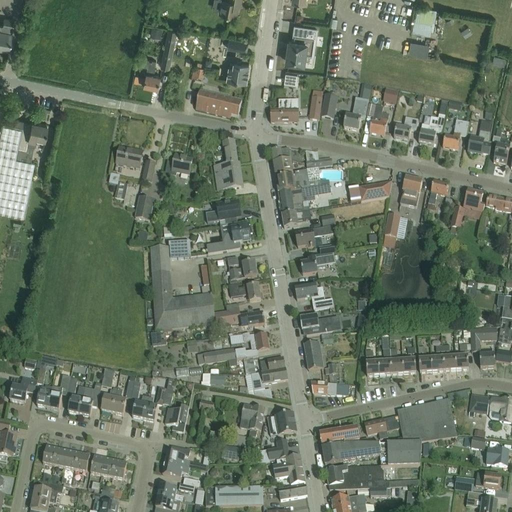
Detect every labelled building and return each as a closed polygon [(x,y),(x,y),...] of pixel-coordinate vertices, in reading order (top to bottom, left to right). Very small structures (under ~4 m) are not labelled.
[(221,0),(219,10),(219,11),(219,13),(226,14),(236,16),(239,2),(241,3),(241,0),(221,0)] [(434,9),(416,7),(412,32),(430,35),(434,9)] [(0,49),(8,51),(11,33),(10,33),(12,20),(3,18),(1,26),(0,25),(0,49)] [(160,38),(162,29),(152,26),(150,36),(160,38)] [(317,29),(295,26),(293,41),(289,40),(286,62),(304,64),(305,55),(313,56),(317,29)] [(168,29),(161,66),(170,68),(177,31),(168,29)] [(227,49),(237,50),(246,52),(248,42),(228,39),(227,49)] [(144,84),(143,85),(158,88),(160,75),(153,73),(156,60),(145,58),(143,66),(147,67),(146,73),(145,76),(135,74),(134,82),(144,84)] [(194,66),(191,80),(193,81),(202,83),(204,73),(205,68),(201,67),(202,63),(197,62),(196,66),(194,66)] [(227,79),(246,82),(249,65),(234,62),(233,68),(229,67),(227,79)] [(285,73),(284,83),(296,84),(297,74),(285,73)] [(346,117),(345,120),(343,130),(358,133),(360,121),(365,122),(369,102),(371,92),(361,90),(360,101),(356,100),(353,118),(346,117)] [(286,101),(304,101),(304,91),(285,92),(286,101)] [(200,92),(195,111),(230,120),(231,117),(238,118),(242,103),(234,101),(200,92)] [(312,99),(311,111),(309,121),(319,122),(323,94),(312,92),(311,99),(312,99)] [(325,97),(321,119),(333,121),(337,99),(325,97)] [(278,111),(270,112),(270,124),(298,124),(298,112),(298,102),(278,102),(278,111)] [(369,135),(384,138),(388,116),(381,115),(382,109),(369,107),(366,118),(372,119),(369,135)] [(420,135),(418,145),(433,148),(435,138),(436,134),(440,135),(444,118),(439,116),(438,120),(431,119),(429,128),(422,126),(421,133),(420,135)] [(35,138),(44,140),(45,132),(46,125),(31,122),(30,124),(22,122),(23,122),(3,118),(0,131),(0,212),(23,218),(34,162),(30,162),(35,138)] [(396,130),(394,140),(409,143),(411,133),(411,132),(416,133),(418,122),(408,120),(406,120),(404,129),(396,128),(396,130)] [(445,138),(442,149),(457,152),(460,139),(466,140),(469,124),(457,122),(454,139),(445,138)] [(470,145),(468,154),(481,157),(481,156),(481,155),(489,157),(492,145),(489,144),(493,125),(483,123),(481,123),(477,141),(471,140),(470,145)] [(222,164),(222,167),(214,168),(217,193),(241,189),(234,143),(222,145),(225,164),(222,164)] [(510,150),(509,150),(497,147),(493,165),(505,167),(505,170),(510,150)] [(119,150),(116,166),(140,170),(143,153),(134,151),(134,152),(119,150)] [(273,165),(290,162),(290,160),(288,150),(271,153),(273,165)] [(317,155),(305,153),(307,164),(317,162),(318,162),(317,155)] [(189,176),(190,171),(192,161),(175,158),(174,164),(167,163),(165,176),(176,178),(177,174),(189,176)] [(307,164),(308,170),(332,167),(331,161),(318,162),(317,162),(307,164)] [(275,177),(292,174),(290,162),(273,165),(275,177)] [(142,182),(151,184),(155,165),(146,163),(142,182)] [(320,182),(308,184),(306,172),(294,174),(295,177),(276,180),(278,196),(320,188),(320,182)] [(455,189),(457,183),(441,178),(439,184),(455,189)] [(416,210),(420,194),(422,184),(405,181),(403,190),(400,206),(416,210)] [(389,199),(391,184),(359,189),(361,203),(389,199)] [(433,184),(427,211),(436,213),(437,207),(435,207),(436,202),(435,202),(436,196),(446,198),(449,187),(433,184)] [(44,185),(45,194),(53,193),(52,185),(44,185)] [(278,196),(282,218),(310,213),(308,204),(315,203),(314,198),(331,196),(329,187),(321,189),(320,188),(278,196)] [(480,206),(482,195),(468,192),(464,210),(482,214),(484,207),(480,206)] [(154,201),(139,198),(135,219),(149,222),(154,201)] [(511,202),(488,198),(486,208),(495,210),(495,211),(510,214),(511,203),(511,202)] [(216,213),(205,215),(207,225),(221,223),(241,219),(238,201),(215,205),(216,213)] [(452,229),(458,231),(463,212),(456,210),(452,229)] [(310,213),(282,218),(284,230),(298,228),(297,223),(311,221),(310,219),(313,219),(312,213),(310,213)] [(335,226),(334,217),(321,219),(322,228),(335,226)] [(400,219),(389,217),(385,238),(396,240),(400,219)] [(238,251),(237,245),(251,243),(248,228),(231,231),(232,236),(230,236),(228,237),(226,238),(225,240),(224,242),(224,244),(206,247),(208,256),(238,251)] [(175,238),(175,232),(175,229),(163,229),(164,239),(175,238)] [(312,232),(312,233),(295,236),(296,238),(297,238),(297,240),(296,241),(298,250),(307,248),(307,250),(315,249),(313,240),(333,236),(331,229),(312,232)] [(171,301),(170,259),(191,258),(190,244),(189,244),(167,245),(166,248),(168,248),(168,250),(159,250),(150,251),(154,334),(216,325),(215,315),(212,295),(171,301)] [(319,250),(320,257),(335,254),(334,247),(319,250)] [(309,263),(300,265),(302,277),(312,275),(317,275),(316,268),(335,265),(333,256),(315,260),(309,261),(309,263)] [(227,261),(228,268),(238,266),(237,259),(227,261)] [(237,285),(236,282),(257,278),(254,263),(242,265),(243,273),(238,274),(238,272),(229,273),(231,282),(230,282),(230,286),(237,285)] [(304,287),(294,289),(296,302),(306,301),(311,300),(312,305),(324,302),(322,290),(317,291),(316,285),(304,287)] [(230,287),(229,287),(231,297),(231,300),(243,298),(248,297),(249,304),(251,304),(260,302),(258,287),(248,289),(238,290),(237,286),(230,287)] [(498,298),(497,308),(503,309),(502,320),(511,321),(511,299),(504,298),(498,298)] [(324,302),(312,305),(313,312),(333,309),(332,301),(324,302)] [(238,306),(226,308),(227,313),(227,315),(239,313),(238,306)] [(239,313),(227,315),(229,326),(233,326),(243,324),(244,330),(255,328),(265,326),(263,315),(253,316),(240,318),(239,313)] [(310,318),(300,319),(301,332),(307,331),(307,337),(333,334),(331,320),(318,322),(317,317),(310,318)] [(498,342),(498,344),(501,345),(501,346),(510,347),(510,344),(511,344),(511,327),(511,323),(511,321),(502,320),(501,325),(505,326),(504,331),(500,331),(498,342)] [(470,332),(470,344),(471,344),(471,354),(480,354),(480,343),(485,342),(485,346),(496,345),(496,342),(497,342),(496,330),(470,331),(470,332)] [(161,335),(151,337),(153,349),(166,347),(166,342),(162,343),(161,335)] [(243,361),(253,359),(259,358),(258,353),(269,351),(266,337),(256,339),(255,337),(249,338),(249,335),(242,336),(244,344),(250,343),(251,353),(245,354),(245,351),(235,353),(235,351),(203,356),(203,357),(198,358),(199,366),(217,364),(236,361),(236,362),(243,361)] [(304,346),(308,372),(324,370),(319,343),(304,346)] [(197,351),(196,344),(186,346),(187,352),(197,351)] [(389,351),(391,377),(403,376),(402,363),(397,363),(397,350),(389,351)] [(378,364),(379,378),(391,377),(389,351),(383,352),(384,364),(378,364)] [(495,362),(508,365),(510,365),(511,365),(511,358),(511,359),(511,354),(497,351),(495,362)] [(495,370),(494,356),(479,357),(480,371),(495,370)] [(455,359),(456,372),(468,371),(467,358),(455,359)] [(56,368),(57,363),(57,362),(50,360),(42,359),(42,360),(41,363),(41,365),(48,367),(56,368)] [(253,359),(243,361),(246,377),(251,377),(256,376),(253,359)] [(443,360),(444,373),(456,372),(455,359),(443,360)] [(285,371),(283,360),(260,364),(262,375),(285,371)] [(431,361),(432,374),(444,373),(443,360),(431,361)] [(25,369),(28,370),(35,371),(36,363),(26,361),(25,369)] [(419,362),(419,365),(420,375),(432,374),(431,361),(419,362)] [(402,363),(403,376),(415,375),(415,362),(402,363)] [(366,365),(366,368),(367,378),(379,378),(378,364),(366,365)] [(215,376),(216,366),(208,366),(207,376),(215,376)] [(329,370),(325,370),(326,377),(328,376),(329,384),(335,383),(334,376),(336,375),(335,366),(328,366),(329,370)] [(46,372),(40,370),(37,384),(43,386),(46,372)] [(111,390),(115,372),(105,370),(102,388),(111,390)] [(264,386),(287,382),(285,371),(262,375),(256,376),(251,377),(246,377),(249,393),(254,392),(254,397),(266,399),(264,386)] [(78,381),(75,380),(76,377),(71,376),(71,379),(70,379),(67,395),(74,397),(78,381)] [(202,384),(210,384),(210,386),(221,386),(221,378),(210,377),(210,376),(203,376),(202,384)] [(52,389),(48,410),(59,412),(62,397),(61,397),(62,394),(67,395),(70,379),(63,378),(61,389),(59,390),(52,389)] [(126,399),(130,400),(135,380),(130,379),(129,382),(129,383),(126,399)] [(27,394),(34,395),(36,383),(23,380),(23,382),(12,380),(9,395),(11,395),(10,402),(25,405),(27,394)] [(139,381),(135,380),(130,400),(137,401),(140,384),(139,384),(139,381)] [(159,390),(156,406),(163,407),(165,394),(167,384),(164,383),(162,391),(159,390)] [(79,417),(90,419),(92,409),(97,410),(102,386),(96,384),(94,392),(85,390),(84,394),(83,394),(79,417)] [(311,385),(313,396),(348,398),(349,387),(311,385)] [(37,408),(48,410),(52,389),(46,387),(45,389),(41,388),(41,391),(40,391),(37,408)] [(79,417),(83,394),(84,394),(85,390),(79,388),(77,400),(71,399),(68,414),(79,417)] [(101,413),(112,415),(117,391),(114,391),(113,393),(111,392),(110,398),(104,397),(101,413)] [(122,392),(117,391),(112,415),(123,418),(126,402),(120,401),(122,392)] [(173,395),(165,394),(163,407),(170,408),(173,395)] [(135,404),(132,420),(143,422),(148,399),(143,398),(141,405),(135,404)] [(472,398),(469,418),(473,418),(474,414),(474,409),(487,411),(489,400),(472,398)] [(148,399),(143,422),(154,424),(157,409),(151,408),(153,400),(148,399)] [(492,400),(490,412),(489,419),(490,421),(492,422),(511,425),(511,414),(511,401),(503,401),(503,402),(492,400)] [(403,445),(421,444),(457,439),(451,411),(448,401),(397,413),(398,418),(400,430),(401,436),(403,445)] [(214,406),(201,404),(199,411),(212,414),(214,406)] [(244,407),(240,430),(250,432),(254,409),(244,407)] [(188,410),(181,409),(180,413),(168,411),(165,426),(173,428),(172,433),(183,435),(188,410)] [(249,439),(255,440),(257,433),(260,434),(264,411),(254,409),(250,432),(249,439)] [(270,438),(286,435),(296,434),(293,416),(283,417),(267,420),(270,438)] [(387,440),(386,433),(383,421),(364,426),(367,437),(378,435),(379,442),(387,440)] [(0,432),(8,434),(10,426),(0,424),(0,432)] [(319,436),(321,446),(344,442),(345,445),(351,444),(359,442),(356,429),(335,433),(319,436)] [(0,462),(7,463),(7,458),(13,459),(13,456),(15,456),(16,450),(14,449),(16,438),(6,436),(1,436),(0,442),(0,462)] [(232,436),(230,446),(248,449),(249,439),(232,436)] [(471,448),(471,450),(484,452),(486,439),(479,438),(479,440),(473,439),(472,441),(467,440),(466,447),(471,448)] [(277,450),(268,451),(270,462),(289,459),(286,443),(276,444),(277,450)] [(387,446),(387,468),(420,468),(421,444),(403,445),(387,446)] [(379,458),(380,468),(387,468),(387,446),(369,446),(359,446),(351,446),(338,446),(322,449),(325,467),(335,465),(357,461),(379,458)] [(221,459),(238,462),(240,451),(223,448),(221,459)] [(43,466),(54,468),(57,451),(46,449),(43,466)] [(171,455),(167,454),(165,463),(166,463),(166,466),(188,470),(207,473),(208,467),(184,462),(185,458),(189,458),(190,452),(172,449),(171,455)] [(68,453),(57,451),(54,468),(65,470),(68,453)] [(493,467),(507,469),(509,453),(487,451),(486,467),(493,467)] [(79,455),(68,453),(65,470),(75,472),(79,455)] [(90,458),(79,455),(75,472),(86,475),(90,458)] [(278,469),(273,470),(275,481),(289,478),(291,487),(305,484),(300,458),(277,462),(278,469)] [(94,459),(92,468),(90,476),(101,478),(105,461),(94,459)] [(105,461),(101,478),(112,480),(116,463),(105,461)] [(116,463),(112,480),(123,482),(127,465),(116,463)] [(162,476),(172,479),(181,480),(182,474),(187,476),(188,470),(166,466),(165,468),(164,468),(162,476)] [(336,471),(326,473),(328,488),(329,493),(370,491),(389,491),(389,489),(403,489),(403,483),(388,483),(383,483),(383,477),(383,473),(381,473),(380,468),(345,470),(336,471)] [(501,479),(485,476),(477,475),(475,488),(499,492),(501,479)] [(449,491),(468,494),(472,494),(474,482),(451,479),(449,491)] [(200,484),(184,480),(183,486),(194,489),(197,490),(199,490),(200,484)] [(33,501),(49,504),(56,506),(58,495),(62,496),(63,489),(44,485),(42,492),(35,490),(33,501)] [(100,486),(93,485),(91,491),(98,493),(100,486)] [(194,489),(183,486),(180,486),(179,492),(193,495),(194,489)] [(158,498),(181,504),(181,503),(182,504),(183,498),(176,497),(177,491),(160,487),(158,498)] [(262,489),(205,490),(206,509),(215,509),(263,508),(263,507),(262,501),(262,496),(279,496),(278,492),(278,491),(278,488),(262,489)] [(305,488),(278,492),(279,496),(280,503),(307,498),(305,488)] [(197,490),(194,506),(195,507),(201,508),(202,508),(204,494),(204,491),(199,490),(197,490)] [(466,508),(481,510),(480,511),(495,511),(496,509),(495,509),(496,505),(497,505),(493,504),(494,498),(472,495),(472,494),(468,494),(466,508)] [(95,501),(94,508),(92,511),(117,511),(119,508),(112,506),(114,500),(109,498),(101,497),(94,495),(93,501),(95,501)] [(337,501),(331,502),(332,511),(365,506),(364,497),(348,500),(347,498),(337,500),(337,501)] [(164,511),(178,511),(181,504),(158,498),(155,510),(164,511)] [(55,511),(56,511),(51,510),(51,511),(48,510),(49,504),(33,501),(31,511),(55,511)]
